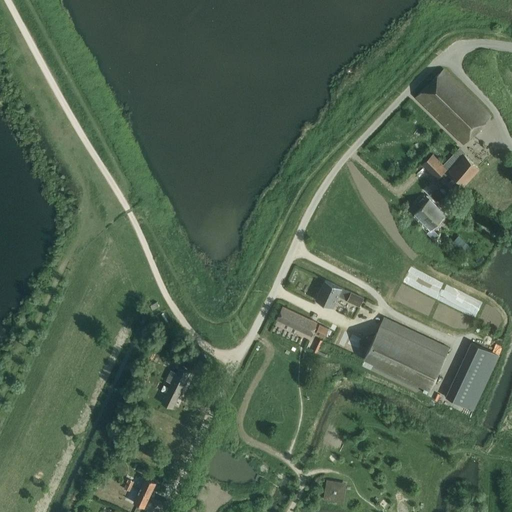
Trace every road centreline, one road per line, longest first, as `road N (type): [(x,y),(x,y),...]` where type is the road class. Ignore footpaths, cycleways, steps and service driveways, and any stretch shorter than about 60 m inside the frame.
road 1 (unclassified): [(165,511),(316,198),(349,152),(442,57)]
road 2 (track): [(235,364),(206,348),(173,308),(128,211),(7,0)]
